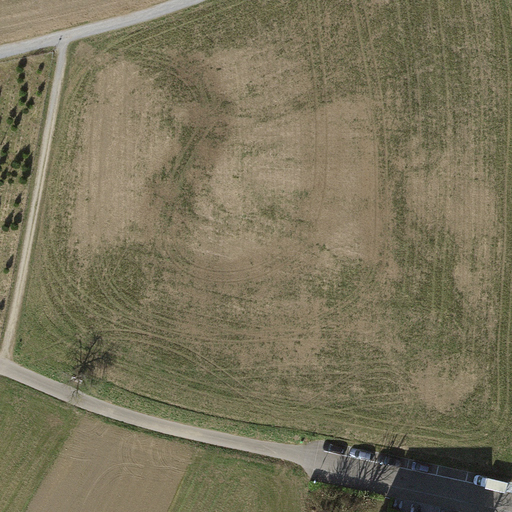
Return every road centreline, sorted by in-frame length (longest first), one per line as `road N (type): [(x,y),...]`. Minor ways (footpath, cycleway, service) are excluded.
road 1 (track): [(0,365),(67,37)]
road 2 (track): [(316,459),(163,426),(0,365)]
road 3 (residential): [(316,459),(511,499)]
road 4 (track): [(187,0),(67,37)]
